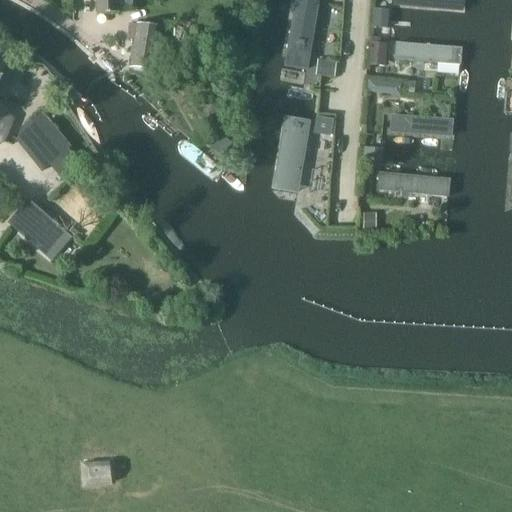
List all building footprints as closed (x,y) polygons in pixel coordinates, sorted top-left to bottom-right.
[(96,0),(98,15),(121,13),(120,0),(96,0)] [(464,0),(392,0),(392,10),(463,16),(464,0)] [(291,2),(287,50),(311,52),(314,5),(291,2)] [(389,31),(391,8),(375,7),(373,29),(389,31)] [(160,28),(138,25),(131,69),(154,73),(160,28)] [(368,59),(385,61),(385,60),(387,45),(380,44),(380,38),(370,38),(370,44),(369,44),(368,59)] [(464,46),(395,41),(393,60),(462,65),(464,46)] [(0,84),(10,58),(0,54),(0,144),(3,144),(12,122),(0,106),(0,84)] [(42,112),(20,129),(16,141),(41,172),(71,148),(42,112)] [(454,121),(390,116),(389,135),(453,139),(454,121)] [(330,138),(333,120),(316,117),(313,134),(330,138)] [(284,119),(271,190),(297,194),(310,121),(284,119)] [(451,179),(377,175),(376,195),(450,201),(451,179)] [(64,233),(34,206),(16,227),(45,254),(64,233)] [(375,230),(376,215),(363,214),(363,230),(375,230)] [(112,483),(110,462),(82,464),(84,486),(112,483)]
